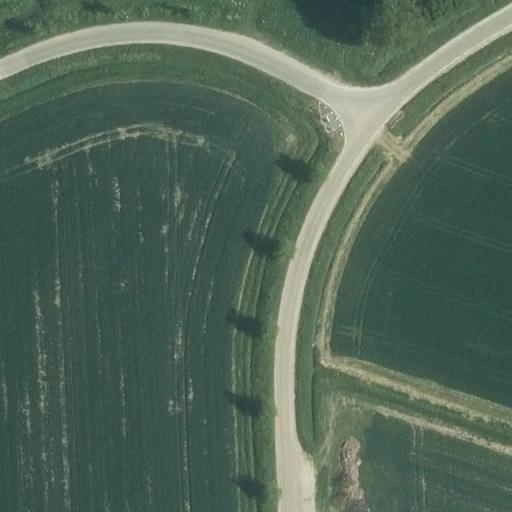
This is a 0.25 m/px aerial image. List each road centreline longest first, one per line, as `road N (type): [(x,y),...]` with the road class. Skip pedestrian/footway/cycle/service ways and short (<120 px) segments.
road 1 (unclassified): [(288,511),(296,295),(336,170),(367,122)]
road 2 (unclassified): [(0,71),(70,38),(156,27),(215,36),(367,122)]
road 3 (unclassified): [(367,122),(511,21)]
